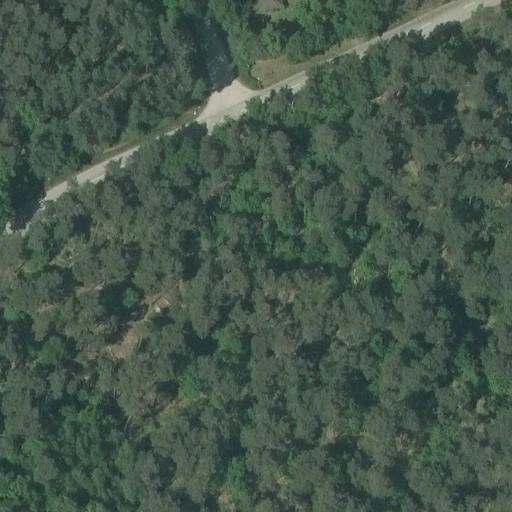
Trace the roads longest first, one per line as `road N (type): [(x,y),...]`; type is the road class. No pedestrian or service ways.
road 1 (track): [(440,244),(385,267),(359,256),(311,297),(230,291),(204,276),(189,278),(146,301),(131,324),(119,352),(163,437),(165,472),(190,497),(284,511)]
road 2 (unclassified): [(231,119),(490,0)]
road 3 (track): [(440,244),(492,350),(494,506)]
road 4 (unclassified): [(9,235),(46,204),(231,119)]
road 5 (track): [(353,62),(415,192)]
road 6 (unclassified): [(231,119),(198,0)]
